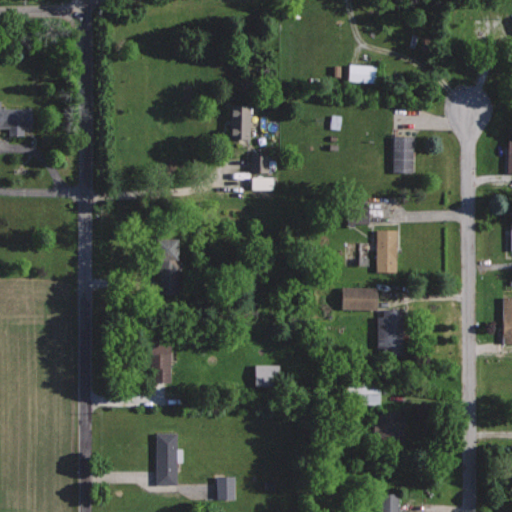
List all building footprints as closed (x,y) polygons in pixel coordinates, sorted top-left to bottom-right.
[(345,81),(372,82),(372,65),(345,64),(345,81)] [(246,139),(247,105),(227,104),(226,139),(246,139)] [(29,107),(0,107),(0,127),(5,128),(5,135),(21,135),(21,128),(29,128),(29,107)] [(511,173),(511,126),(504,126),(503,173),(511,173)] [(389,170),(409,171),(409,136),(389,136),(389,170)] [(264,154),(246,155),(247,173),(265,172),(264,154)] [(271,177),(249,176),(249,189),(271,189),(271,177)] [(365,206),(343,206),(344,225),(365,224),(365,206)] [(393,272),(393,230),(373,229),(372,272),(393,272)] [(154,293),(175,293),(174,238),(153,239),(154,293)] [(374,287),(338,286),(337,308),(373,309),(374,287)] [(498,343),(511,343),(511,296),(499,296),(498,343)] [(399,308),(379,309),(379,316),(373,316),(374,356),(400,356),(399,308)] [(145,382),(167,382),(166,343),(145,343),(145,382)] [(401,412),(376,411),(376,431),(401,432),(401,412)] [(152,483),(173,483),(173,461),(179,461),(179,448),(173,448),(174,432),(153,431),(152,483)] [(231,475),(213,475),(213,497),(231,498),(231,475)] [(377,492),(376,511),(394,511),(395,493),(377,492)]
